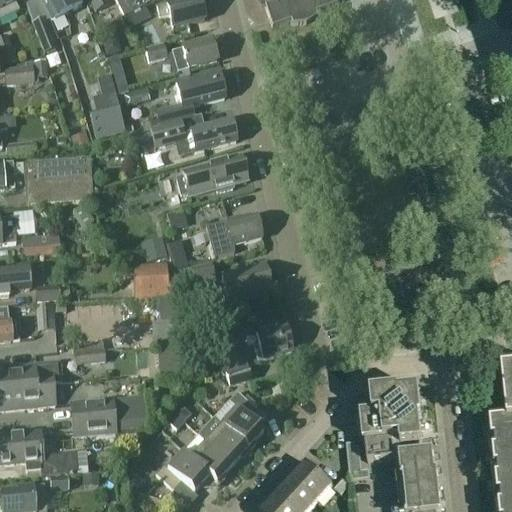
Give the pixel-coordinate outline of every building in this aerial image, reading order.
[(0,0),(0,22),(17,15),(14,7),(13,4),(14,2),(13,0),(0,0)] [(51,24),(63,18),(53,0),(36,0),(44,13),(45,13),(51,24)] [(53,0),(63,18),(76,11),(80,9),(75,0),(53,0)] [(107,2),(106,0),(87,0),(93,10),(107,2)] [(157,0),(111,0),(114,5),(115,5),(122,19),(145,8),(158,2),(157,0)] [(194,0),(165,7),(157,9),(160,22),(169,20),(172,32),(204,23),(203,20),(205,18),(203,12),(201,11),(197,0),(194,0)] [(262,0),(265,7),(261,8),(262,9),(264,8),(272,30),(290,23),(290,28),(305,27),(318,18),(315,15),(337,7),(334,0),(262,0)] [(136,27),(130,16),(124,20),(130,31),(136,27)] [(56,54),(45,22),(32,26),(44,58),(56,54)] [(0,64),(2,71),(16,66),(7,39),(0,41),(0,64)] [(177,75),(216,65),(211,44),(171,55),(177,75)] [(148,66),(166,61),(163,48),(144,53),(148,66)] [(106,61),(116,99),(128,95),(118,58),(106,61)] [(25,67),(25,71),(3,74),(5,90),(33,86),(33,83),(48,81),(46,65),(25,67)] [(218,77),(187,85),(175,88),(180,108),(155,115),(159,130),(194,121),(191,111),(224,102),(218,77)] [(123,99),(126,110),(136,107),(136,106),(149,103),(146,91),(131,95),(131,96),(123,99)] [(91,123),(97,144),(124,137),(118,116),(91,123)] [(182,159),(195,155),(206,153),(236,145),(230,123),(200,130),(200,131),(189,134),(191,140),(184,142),(179,127),(150,136),(154,152),(179,145),(182,159)] [(35,157),(34,146),(5,149),(6,159),(21,158),(35,157)] [(240,161),(235,162),(182,176),(183,180),(176,181),(180,200),(188,198),(189,201),(216,194),(217,197),(233,192),(232,189),(247,185),(246,182),(244,172),(243,172),(242,167),(241,167),(240,161)] [(27,210),(89,205),(88,195),(87,163),(24,167),(27,210)] [(22,167),(12,167),(2,168),(2,167),(0,166),(0,194),(4,194),(4,193),(13,192),(13,178),(23,178),(22,167)] [(183,231),(179,213),(167,216),(172,234),(183,231)] [(228,226),(210,230),(213,242),(212,242),(215,253),(231,249),(231,250),(261,242),(255,219),(238,223),(237,220),(228,223),(228,226)] [(17,220),(8,222),(0,222),(0,249),(15,248),(14,234),(19,234),(17,220)] [(58,237),(21,241),(23,260),(60,257),(58,237)] [(142,249),(147,265),(168,260),(163,243),(142,249)] [(166,266),(132,268),(134,302),(174,300),(173,280),(167,281),(166,266)] [(182,274),(186,288),(215,281),(211,267),(182,274)] [(264,267),(221,278),(229,308),(272,297),(264,267)] [(17,271),(0,273),(0,299),(5,298),(5,296),(20,294),(33,292),(29,270),(17,271)] [(51,290),(34,291),(36,306),(46,305),(59,305),(58,290),(51,290)] [(0,346),(11,345),(19,344),(17,330),(22,329),(22,324),(8,325),(6,312),(0,312),(0,346)] [(259,349),(254,351),(258,364),(262,362),(262,364),(292,356),(285,329),(255,336),(259,349)] [(72,367),(102,365),(101,351),(71,353),(72,367)] [(185,351),(157,353),(159,381),(187,379),(185,351)] [(0,393),(52,388),(61,387),(59,362),(12,367),(12,371),(0,372),(0,393)] [(247,370),(225,376),(229,390),(251,383),(247,370)] [(511,511),(511,371),(502,373),(507,421),(490,423),(491,435),(487,436),(495,511),(511,511)] [(0,393),(0,416),(54,410),(52,388),(0,393)] [(398,392),(370,395),(372,415),(360,417),(363,444),(365,444),(367,464),(395,461),(393,450),(422,447),(419,421),(421,420),(418,393),(398,395),(398,392)] [(213,422),(247,453),(263,435),(247,421),(255,412),(236,396),(213,422)] [(69,423),(113,420),(113,416),(112,403),(68,406),(69,423)] [(183,411),(176,418),(184,426),(191,418),(183,411)] [(144,414),(113,416),(113,420),(114,434),(145,432),(144,414)] [(184,426),(176,418),(168,426),(176,434),(184,426)] [(70,441),(111,438),(114,438),(114,434),(113,420),(69,423),(70,441)] [(198,438),(199,440),(231,470),(247,453),(213,422),(198,438)] [(0,468),(23,467),(24,475),(39,474),(38,466),(44,466),(41,437),(36,437),(23,439),(23,438),(0,440),(0,468)] [(184,456),(209,480),(216,487),(231,470),(199,440),(184,456)] [(346,455),(349,483),(368,480),(367,472),(361,473),(358,449),(353,450),(353,446),(346,446),(346,455)] [(193,497),(209,480),(184,456),(182,454),(166,472),(163,469),(154,478),(173,494),(181,486),(193,497)] [(401,478),(395,478),(398,511),(441,511),(437,475),(435,475),(433,455),(399,458),(401,478)] [(306,465),(289,483),(315,506),(330,490),(331,490),(332,489),(306,465)] [(51,494),(68,493),(67,481),(50,482),(51,494)] [(289,483),(274,499),(287,511),(310,511),(315,506),(289,483)] [(334,493),(340,498),(348,489),(342,483),(334,493)] [(45,511),(45,500),(44,488),(32,489),(18,490),(18,493),(1,495),(2,507),(0,508),(0,511),(45,511)] [(262,511),(287,511),(274,499),(262,511)]
